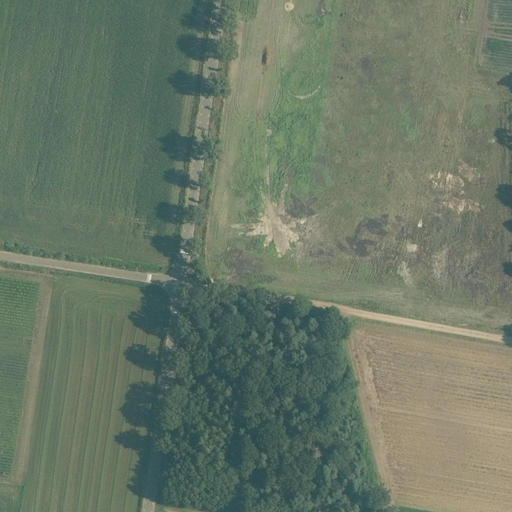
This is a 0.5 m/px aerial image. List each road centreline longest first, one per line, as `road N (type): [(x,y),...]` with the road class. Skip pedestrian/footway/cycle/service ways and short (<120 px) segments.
road 1 (track): [(511,339),(179,282)]
road 2 (unclassified): [(179,282),(221,0)]
road 3 (unclassified): [(147,511),(179,282)]
road 4 (unclassified): [(179,282),(0,254)]
